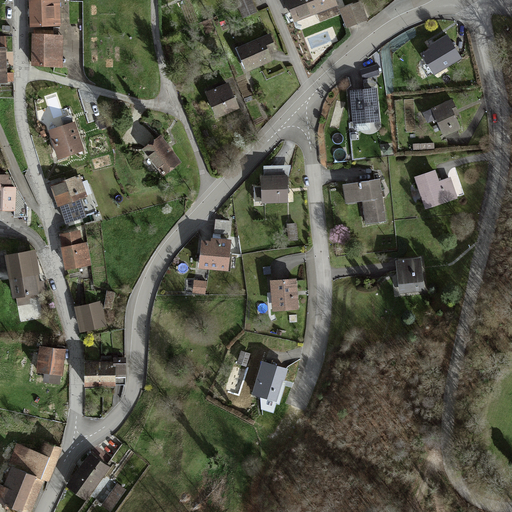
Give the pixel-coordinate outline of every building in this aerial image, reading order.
[(31,0),(33,25),(60,24),(58,0),(31,0)] [(330,0),(285,0),(293,24),(334,11),(330,0)] [(358,5),(340,11),(345,25),(363,19),(358,5)] [(60,35),(34,35),(34,64),(60,65),(60,35)] [(266,37),(238,49),(247,70),(275,58),(266,37)] [(446,40),(422,54),(431,72),(456,58),(446,40)] [(373,68),(359,72),(361,79),(375,75),(373,68)] [(111,69),(107,78),(116,82),(119,73),(111,69)] [(226,85),(209,93),(221,117),(238,109),(226,85)] [(374,92),(349,93),(350,123),(375,122),(374,92)] [(445,102),(432,109),(436,118),(445,132),(458,125),(445,102)] [(427,123),(436,118),(432,109),(423,114),(427,123)] [(75,124),(51,131),(60,158),(84,151),(75,124)] [(161,137),(147,148),(166,173),(181,161),(161,137)] [(432,170),(414,176),(425,206),(450,197),(444,181),(437,183),(432,170)] [(0,189),(9,190),(10,176),(0,175),(0,189)] [(267,177),(264,204),(284,206),(287,180),(267,177)] [(79,179),(54,186),(65,222),(90,215),(79,179)] [(385,219),(380,182),(345,187),(347,204),(360,202),(363,222),(385,219)] [(0,189),(0,207),(13,209),(14,191),(9,190),(0,189)] [(64,249),(82,245),(78,231),(61,235),(64,249)] [(202,242),(201,265),(229,266),(230,244),(202,242)] [(82,245),(64,249),(68,267),(90,262),(86,244),(82,245)] [(34,252),(10,256),(16,297),(40,293),(34,252)] [(396,263),(398,291),(423,289),(420,261),(396,263)] [(293,280),(269,282),(270,308),(295,306),(293,280)] [(107,292),(104,307),(112,308),(114,293),(107,292)] [(40,293),(16,297),(18,316),(43,313),(40,293)] [(99,303),(75,309),(80,330),(104,324),(99,303)] [(66,349),(41,346),(37,371),(62,374),(66,349)] [(260,362),(250,393),(278,403),(281,394),(273,391),(281,369),(260,362)] [(117,365),(87,363),(86,385),(116,387),(117,365)] [(14,469),(46,480),(56,452),(45,448),(42,456),(13,445),(6,466),(14,469)] [(91,452),(67,484),(85,498),(109,465),(91,452)] [(0,492),(0,500),(32,511),(34,511),(46,480),(14,469),(8,486),(3,484),(0,492)] [(116,483),(101,503),(111,510),(126,490),(116,483)]
